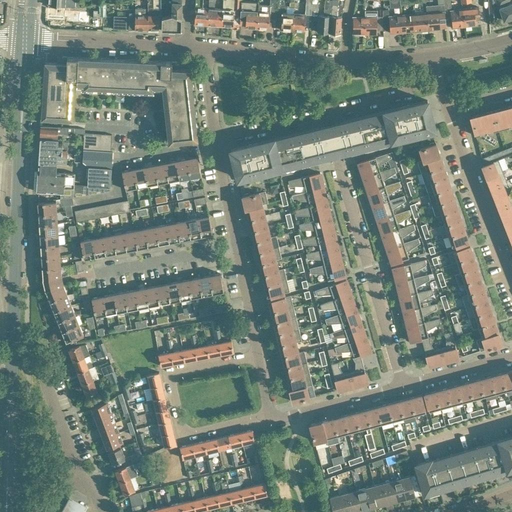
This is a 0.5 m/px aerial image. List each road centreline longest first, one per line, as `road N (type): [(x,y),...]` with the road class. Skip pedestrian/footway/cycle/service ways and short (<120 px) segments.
road 1 (tertiary): [(10,364),(24,40)]
road 2 (residential): [(322,113),(399,387)]
road 3 (residential): [(258,357),(171,377),(184,437),(270,416)]
road 4 (residential): [(511,285),(446,109)]
road 5 (residential): [(187,45),(24,40)]
road 6 (residential): [(87,276),(236,246)]
road 7 (tertiary): [(6,511),(10,364)]
road 8 (residential): [(216,143),(146,154),(137,131),(90,128)]
road 9 (residential): [(341,64),(203,48)]
road 10 (residential): [(270,416),(399,387)]
